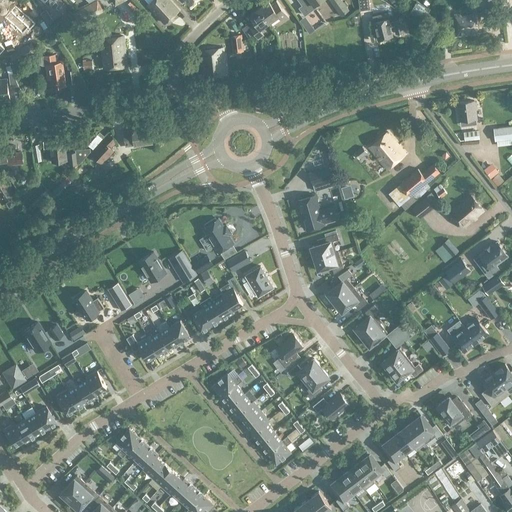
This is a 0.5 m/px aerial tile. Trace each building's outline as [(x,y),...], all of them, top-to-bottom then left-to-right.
[(97,0),(70,14),(76,25),(103,11),(97,0)] [(179,10),(169,0),(152,0),(148,4),(165,22),(179,10)] [(269,1),(259,8),(270,23),(279,16),(283,21),(289,16),(276,0),(271,3),(269,1)] [(298,0),(303,5),(299,8),(305,15),(316,7),(315,5),(321,0),(298,0)] [(350,10),(342,0),(329,0),(341,16),(350,10)] [(358,0),(360,10),(370,9),(368,0),(358,0)] [(417,0),(410,12),(422,20),(430,8),(417,0)] [(15,6),(4,18),(11,24),(9,25),(15,31),(17,29),(22,34),(28,29),(29,30),(35,24),(15,6)] [(261,29),(270,23),(259,8),(249,15),(253,20),(248,24),(250,27),(258,39),(264,34),(261,29)] [(46,10),(41,13),(44,18),(48,24),(53,21),(46,10)] [(408,27),(405,15),(402,15),(401,11),(393,13),(397,30),(408,27)] [(472,14),(467,15),(469,33),(482,32),(480,14),(478,14),(478,11),(472,11),(472,14)] [(393,36),(389,18),(387,12),(372,16),(378,39),(393,36)] [(455,16),(454,16),(456,34),(469,33),(467,15),(461,15),(461,13),(455,14),(455,16)] [(312,25),(306,29),(310,34),(315,30),(312,25)] [(244,51),(242,34),(231,35),(232,53),(244,51)] [(124,35),(100,38),(104,68),(127,66),(124,35)] [(32,54),(27,45),(10,55),(15,64),(32,54)] [(224,47),(201,50),(204,77),(227,75),(224,47)] [(55,54),(44,56),(39,56),(40,64),(43,65),(48,64),(51,87),(67,85),(63,62),(57,63),(55,54)] [(306,55),(298,56),(299,69),(307,68),(306,55)] [(83,59),(84,69),(93,68),(92,60),(86,60),(86,59),(83,59)] [(263,60),(255,61),(257,76),(265,75),(263,60)] [(75,70),(67,71),(69,83),(76,82),(75,70)] [(19,85),(13,72),(9,73),(11,87),(19,85)] [(7,78),(0,79),(0,99),(10,98),(7,78)] [(475,100),(458,102),(460,120),(460,119),(460,123),(470,122),(471,125),(477,124),(476,118),(477,118),(475,107),(477,107),(476,102),(475,102),(475,100)] [(511,125),(493,128),(495,141),(510,139),(511,143),(511,142),(511,125)] [(126,145),(153,141),(151,127),(124,131),(126,145)] [(478,129),(463,131),(464,140),(479,138),(478,129)] [(112,131),(91,154),(102,164),(114,151),(111,148),(116,143),(115,142),(112,131)] [(369,147),(387,169),(406,153),(388,131),(369,147)] [(86,143),(93,149),(103,138),(96,132),(86,143)] [(68,153),(66,153),(66,149),(64,136),(50,137),(50,140),(43,141),(44,148),(51,148),(52,162),(69,160),(69,165),(78,164),(80,163),(91,152),(91,148),(76,150),(77,152),(68,153)] [(21,152),(16,153),(15,145),(0,146),(0,161),(16,160),(16,163),(23,162),(21,152)] [(359,158),(367,152),(363,146),(352,154),(354,157),(356,155),(359,158)] [(410,197),(429,181),(440,171),(433,163),(422,173),(418,168),(400,184),(389,193),(399,206),(410,197)] [(486,167),(483,169),(491,178),(499,172),(492,163),(486,167)] [(329,167),(310,173),(314,184),(333,178),(329,167)] [(67,181),(74,177),(70,172),(64,176),(67,181)] [(10,173),(6,175),(15,188),(18,186),(10,173)] [(2,184),(0,185),(0,190),(6,200),(15,194),(8,184),(7,185),(5,182),(2,184)] [(239,210),(246,204),(233,186),(226,191),(239,210)] [(52,199),(59,191),(55,187),(48,196),(52,199)] [(440,197),(447,193),(443,187),(436,192),(440,197)] [(485,211),(476,200),(471,194),(450,212),(464,228),(485,211)] [(315,195),(298,200),(307,229),(324,224),(323,222),(338,218),(334,206),(320,210),(315,195)] [(435,209),(440,206),(434,197),(429,201),(435,209)] [(420,218),(434,208),(426,198),(412,208),(420,218)] [(206,226),(203,228),(218,252),(233,242),(229,235),(231,233),(226,225),(223,226),(219,218),(217,220),(215,217),(205,224),(206,226)] [(312,248),(309,249),(312,256),(314,255),(315,258),(336,251),(333,241),(339,239),(337,233),(336,229),(324,233),(326,236),(327,242),(319,244),(311,247),(312,248)] [(445,262),(458,250),(448,238),(435,249),(445,262)] [(485,250),(479,254),(486,263),(482,265),(490,276),(500,269),(496,264),(508,256),(497,241),(491,245),(491,244),(484,249),(485,250)] [(182,250),(169,258),(184,282),(196,274),(182,250)] [(251,261),(245,250),(227,260),(233,271),(251,261)] [(343,267),(338,250),(336,251),(315,258),(318,270),(332,265),(334,273),(344,267),(343,267)] [(153,251),(139,260),(151,281),(166,272),(153,251)] [(207,254),(193,263),(199,273),(213,264),(207,254)] [(354,263),(358,267),(365,262),(361,258),(354,263)] [(462,259),(446,271),(454,282),(470,270),(462,259)] [(274,287),(261,266),(245,275),(258,296),(274,287)] [(354,287),(347,278),(352,273),(348,269),(338,275),(342,281),(327,293),(335,302),(354,287)] [(444,287),(451,281),(446,275),(439,280),(444,287)] [(483,286),(488,293),(503,283),(498,275),(483,286)] [(229,282),(220,288),(222,292),(223,293),(222,293),(232,310),(233,309),(243,303),(238,295),(243,292),(234,276),(228,280),(229,282)] [(199,278),(195,280),(201,291),(205,288),(199,278)] [(108,288),(121,310),(132,304),(118,282),(117,282),(118,283),(108,288)] [(367,301),(363,295),(361,296),(354,287),(335,302),(342,312),(353,303),(358,308),(367,301)] [(481,289),(468,298),(474,306),(479,302),(491,318),(499,312),(486,296),(481,289)] [(76,297),(74,298),(86,319),(99,311),(104,307),(98,297),(93,300),(86,290),(84,292),(83,292),(76,297)] [(222,292),(211,299),(213,302),(223,318),(234,311),(233,309),(232,310),(222,293),(223,293),(222,292)] [(176,303),(171,295),(164,299),(168,305),(169,307),(176,304),(176,303)] [(223,318),(213,302),(203,308),(213,324),(223,318)] [(382,321),(374,312),(378,309),(374,304),(365,311),(369,316),(355,327),(362,337),(380,322),(380,323),(382,321)] [(213,324),(203,308),(193,314),(203,331),(213,324)] [(252,319),(257,325),(263,320),(258,314),(252,319)] [(489,334),(477,318),(465,327),(477,343),(477,342),(476,342),(480,339),(481,339),(489,334)] [(190,336),(180,320),(170,326),(180,342),(190,336)] [(459,320),(448,329),(453,336),(465,352),(472,346),(472,345),(476,342),(476,343),(477,343),(465,327),(464,327),(459,320)] [(38,321),(24,330),(36,350),(51,341),(50,339),(54,337),(55,338),(63,333),(57,323),(49,329),(50,330),(46,333),(38,321)] [(387,332),(380,323),(380,322),(362,337),(370,346),(387,332)] [(278,325),(264,329),(265,334),(279,330),(278,325)] [(180,342),(170,326),(159,333),(169,349),(180,342)] [(392,341),(401,333),(396,327),(387,335),(392,341)] [(450,349),(438,332),(430,338),(442,355),(450,349)] [(169,349),(159,333),(150,339),(149,339),(158,353),(159,355),(169,349)] [(406,339),(401,333),(392,341),(396,347),(406,339)] [(133,334),(126,338),(135,351),(140,348),(147,359),(158,353),(149,339),(150,339),(148,336),(138,343),(133,334)] [(294,334),(277,348),(282,355),(279,358),(286,367),(291,364),(287,359),(303,346),(294,334)] [(390,371),(407,357),(400,347),(382,361),(390,371)] [(71,352),(61,358),(66,366),(76,360),(75,358),(74,356),(71,352)] [(242,365),(246,362),(242,357),(237,360),(242,365)] [(414,376),(423,369),(418,363),(415,366),(407,357),(390,371),(392,373),(390,374),(395,380),(396,379),(397,380),(409,371),(414,376)] [(306,380),(321,367),(314,358),(300,369),(297,364),(287,372),(291,376),(298,371),(305,380),(306,380)] [(261,373),(266,377),(273,366),(267,363),(261,373)] [(505,363),(494,372),(510,393),(511,391),(511,372),(511,373),(511,372),(505,363)] [(17,365),(5,372),(14,386),(26,379),(17,365)] [(318,385),(329,377),(321,367),(306,380),(305,380),(302,383),(309,392),(307,394),(311,399),(322,390),(318,385)] [(107,387),(97,370),(86,377),(87,379),(96,393),(107,387)] [(494,372),(482,380),(489,389),(489,390),(489,392),(487,393),(484,395),(492,406),(510,393),(494,372)] [(222,396),(237,384),(243,380),(238,374),(232,378),(228,373),(213,385),(222,396)] [(24,394),(39,385),(35,378),(20,387),(22,391),(24,394)] [(96,393),(87,379),(77,385),(87,401),(98,395),(96,393)] [(229,405),(244,393),(237,384),(222,396),(229,405)] [(391,388),(394,393),(402,388),(399,384),(391,388)] [(87,401),(77,385),(67,391),(77,407),(87,401)] [(77,407),(67,391),(66,389),(55,395),(66,414),(77,407)] [(8,391),(0,395),(0,401),(2,404),(12,398),(8,391)] [(323,397),(313,405),(318,411),(323,407),(332,418),(349,404),(340,392),(328,402),(323,397)] [(239,413),(252,403),(252,402),(244,393),(229,405),(237,415),(239,413)] [(473,414),(463,401),(457,406),(449,396),(437,405),(453,426),(465,418),(466,419),(473,414)] [(475,403),(484,414),(488,410),(480,399),(475,403)] [(246,422),(261,410),(253,401),(252,402),(252,403),(239,413),(246,422)] [(56,422),(46,406),(35,412),(45,429),(56,422)] [(98,413),(102,419),(111,414),(108,407),(98,413)] [(254,432),(267,421),(267,422),(269,420),(261,410),(246,422),(254,431),(254,432)] [(45,429),(35,412),(25,419),(35,435),(45,429)] [(443,434),(435,424),(430,428),(421,415),(411,423),(426,443),(436,436),(438,438),(443,434)] [(25,419),(15,425),(23,439),(24,442),(35,435),(25,419)] [(274,431),(267,422),(267,421),(254,432),(254,431),(252,433),(260,443),(274,431)] [(349,435),(354,431),(347,421),(342,425),(349,435)] [(23,439),(15,425),(14,423),(3,430),(13,446),(23,439)] [(426,443),(411,423),(405,427),(406,428),(402,430),(414,446),(417,450),(426,443)] [(127,452),(140,437),(129,428),(117,442),(122,447),(117,452),(123,457),(128,452),(127,452)] [(484,452),(501,439),(493,429),(475,441),(484,452)] [(414,446),(402,430),(399,433),(399,432),(393,437),(405,453),(406,452),(414,446)] [(282,440),(274,431),(260,443),(267,452),(282,440)] [(291,451),(286,445),(292,441),(287,435),(282,440),(267,452),(276,463),(291,451)] [(136,460),(149,445),(140,437),(127,452),(128,452),(136,460)] [(397,462),(407,454),(406,452),(405,453),(393,437),(383,444),(392,457),(387,460),(395,471),(401,466),(397,462)] [(495,468),(484,452),(475,441),(458,454),(466,464),(465,465),(478,481),(487,474),(497,486),(504,481),(504,480),(495,468)] [(145,468),(156,455),(157,456),(158,454),(149,445),(136,460),(145,467),(145,468)] [(507,472),(511,469),(511,466),(502,448),(495,452),(507,472)] [(152,477),(165,463),(157,456),(156,455),(145,468),(145,467),(143,469),(152,477)] [(392,473),(384,463),(379,467),(370,455),(360,462),(373,480),(374,480),(383,473),(386,477),(392,473)] [(439,460),(430,466),(433,470),(438,466),(442,463),(439,460)] [(446,469),(454,480),(466,470),(458,460),(446,469)] [(373,480),(360,462),(351,469),(363,485),(362,485),(365,489),(375,482),(374,480),(373,480)] [(161,485),(174,471),(165,463),(152,477),(161,485)] [(363,485),(351,469),(341,476),(354,492),(362,485),(363,485)] [(172,492),(183,479),(174,471),(161,485),(171,494),(172,492)] [(242,483),(249,478),(244,472),(238,477),(242,483)] [(505,476),(502,478),(504,480),(504,481),(509,488),(511,491),(511,480),(507,474),(505,476)] [(76,475),(60,493),(69,501),(85,483),(76,475)] [(346,501),(356,494),(354,492),(341,476),(331,484),(341,496),(336,500),(344,510),(349,506),(346,501)] [(181,500),(194,486),(184,477),(183,479),(172,492),(181,500)] [(85,483),(69,501),(77,509),(86,500),(91,504),(99,495),(85,483)] [(190,508),(202,494),(194,486),(181,500),(189,507),(190,508)] [(511,511),(511,491),(509,488),(499,495),(511,511)] [(324,511),(331,507),(319,491),(313,495),(313,496),(309,498),(320,511),(324,511)] [(205,511),(213,503),(202,494),(190,508),(189,507),(185,511),(205,511)] [(95,508),(91,511),(107,511),(112,507),(99,495),(91,504),(95,508)] [(320,511),(309,498),(306,501),(306,500),(300,505),(305,511),(320,511)] [(468,511),(470,510),(463,500),(461,498),(457,500),(451,505),(456,511),(468,511)] [(487,511),(481,503),(470,510),(471,511),(487,511)]
